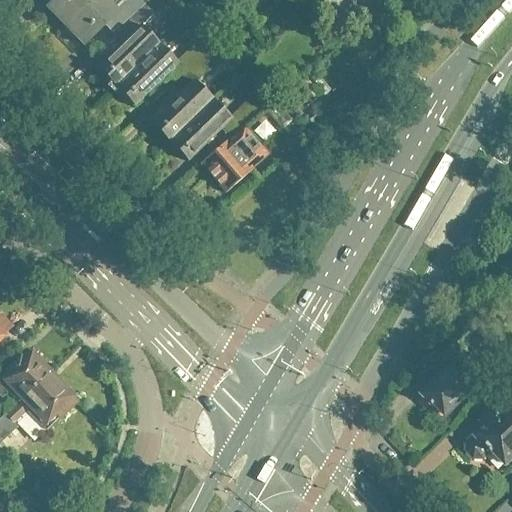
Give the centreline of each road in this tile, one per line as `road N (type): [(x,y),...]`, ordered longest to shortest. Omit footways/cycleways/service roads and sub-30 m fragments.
road 1 (residential): [(420,511),(365,454),(351,428),(353,412),(511,141)]
road 2 (secondary): [(300,425),(511,58)]
road 3 (secondary): [(511,3),(473,46),(338,267)]
road 4 (secondary): [(0,166),(148,320)]
road 5 (residential): [(114,511),(144,454),(151,409),(124,345)]
road 6 (residential): [(124,345),(0,218)]
road 7 (secondary): [(338,267),(317,275),(271,326),(238,336),(211,332)]
road 8 (secondary): [(338,267),(266,388)]
road 9 (secondary): [(148,320),(246,421)]
road 10 (residential): [(159,283),(165,249),(92,173)]
road 11 (residential): [(92,173),(0,78)]
road 12 (secondary): [(159,283),(68,195)]
